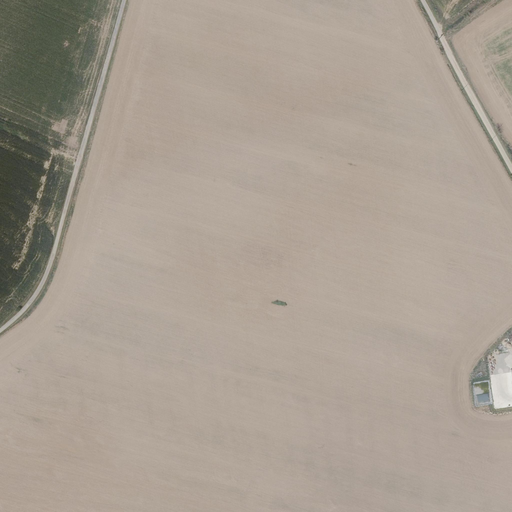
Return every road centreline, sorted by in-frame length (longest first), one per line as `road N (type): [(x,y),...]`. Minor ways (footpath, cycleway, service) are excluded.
road 1 (track): [(0,330),(35,296),(52,258),(124,0)]
road 2 (track): [(421,0),(511,170)]
